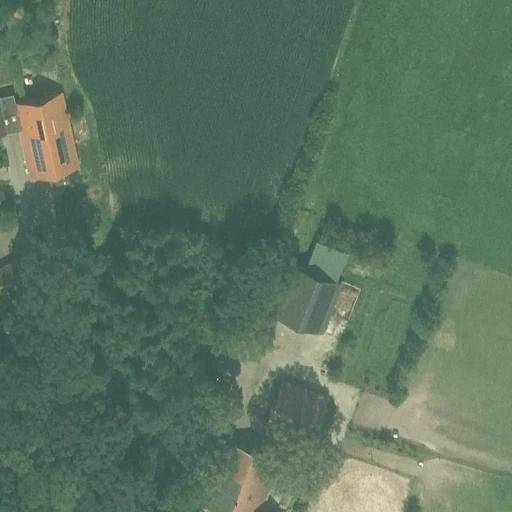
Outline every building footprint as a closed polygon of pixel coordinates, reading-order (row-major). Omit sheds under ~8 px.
[(14,93),(0,96),(0,132),(5,131),(4,130),(19,126),(30,176),(79,165),(63,92),(16,103),(14,93)] [(27,279),(16,261),(16,260),(0,268),(0,312),(14,304),(6,290),(27,279)] [(291,306),(286,319),(321,333),(342,281),(323,274),(307,313),(291,306)] [(295,369),(305,338),(277,328),(266,359),(295,369)] [(310,441),(326,398),(283,382),(267,425),(310,441)] [(211,416),(220,394),(203,386),(194,408),(211,416)] [(259,511),(279,459),(226,439),(202,504),(225,511),(259,511)]
